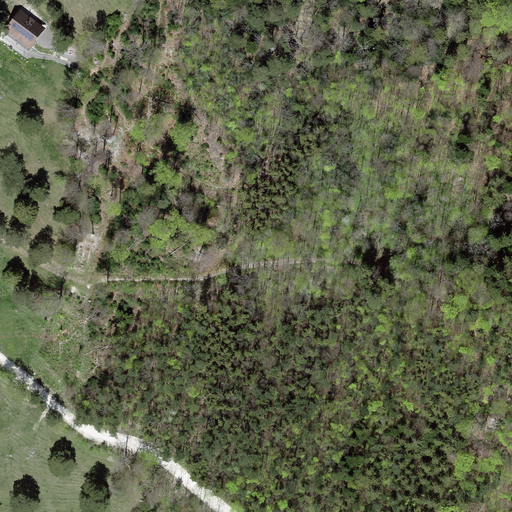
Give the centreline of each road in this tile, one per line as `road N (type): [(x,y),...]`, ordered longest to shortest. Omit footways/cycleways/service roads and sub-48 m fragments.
road 1 (track): [(0,240),(76,281),(195,278),(252,264),(380,256)]
road 2 (unclassified): [(227,511),(157,455),(79,426),(0,359)]
